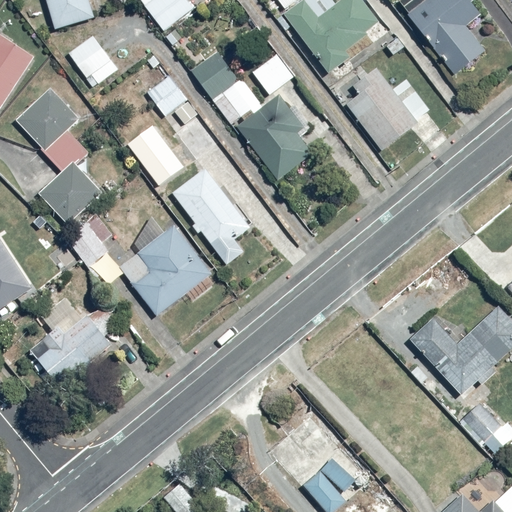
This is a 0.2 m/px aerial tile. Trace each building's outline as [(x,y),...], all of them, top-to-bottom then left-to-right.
[(97,17),(90,0),(48,0),(58,29),(97,17)] [(298,0),(276,0),(285,11),(298,0)] [(333,0),(308,0),(286,16),(331,76),(376,43),(369,35),(383,25),(361,0),(343,0),(337,4),(333,0)] [(417,0),(397,0),(405,10),(417,0)] [(481,0),(430,0),(410,16),(458,77),(487,52),(469,27),(483,17),(473,6),(481,0)] [(118,71),(93,36),(69,53),(94,88),(118,71)] [(34,61),(0,38),(0,112),(2,113),(34,61)] [(295,79),(277,55),(253,74),(270,97),(295,79)] [(420,126),(379,72),(355,87),(362,99),(348,109),(384,153),(420,126)] [(191,103),(179,87),(165,97),(177,113),(191,103)] [(82,120),(52,90),(18,122),(65,174),(41,194),(70,226),(104,193),(79,166),(91,156),(70,133),(82,120)] [(306,130),(281,96),(238,129),(279,183),(316,155),(300,135),(306,130)] [(219,144),(194,108),(170,125),(195,161),(219,144)] [(253,228),(203,168),(170,193),(227,268),(246,254),(236,242),(253,228)] [(126,293),(100,258),(109,251),(103,244),(113,237),(95,212),(74,227),(65,234),(115,301),(126,293)] [(213,277),(176,227),(122,269),(158,319),(213,277)] [(0,313),(35,291),(0,237),(0,313)] [(439,319),(415,341),(467,392),(511,352),(511,317),(504,309),(461,345),(439,319)] [(116,347),(89,318),(65,338),(60,332),(33,354),(66,397),(100,373),(93,366),(116,347)] [(507,428),(479,401),(473,407),(468,401),(456,413),(462,419),(489,446),(507,428)] [(338,511),(376,484),(312,417),(304,411),(279,431),(287,440),(273,452),(326,511),(338,511)] [(511,455),(511,428),(491,448),(505,462),(511,455)] [(506,511),(496,502),(483,511),(467,495),(447,511),(506,511)]
